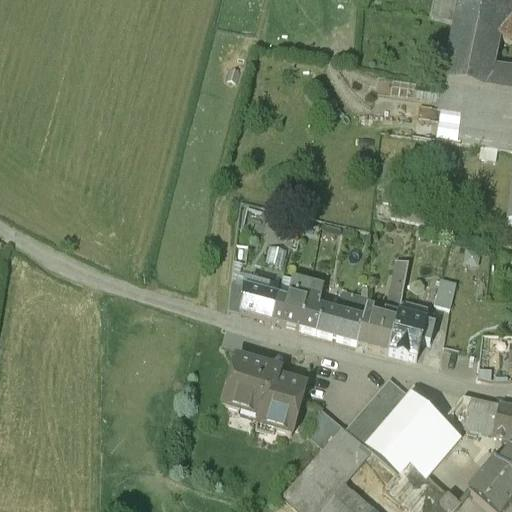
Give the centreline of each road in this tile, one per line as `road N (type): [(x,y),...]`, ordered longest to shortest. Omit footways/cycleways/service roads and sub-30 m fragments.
road 1 (residential): [(511,395),(340,358),(188,312)]
road 2 (unclassified): [(0,231),(85,276),(188,312)]
